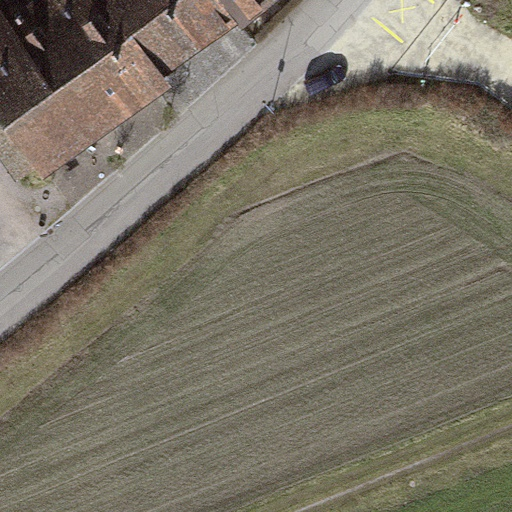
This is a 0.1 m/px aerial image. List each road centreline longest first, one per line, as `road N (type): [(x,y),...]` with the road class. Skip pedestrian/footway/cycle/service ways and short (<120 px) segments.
road 1 (residential): [(0,305),(342,0)]
road 2 (track): [(511,430),(301,511)]
